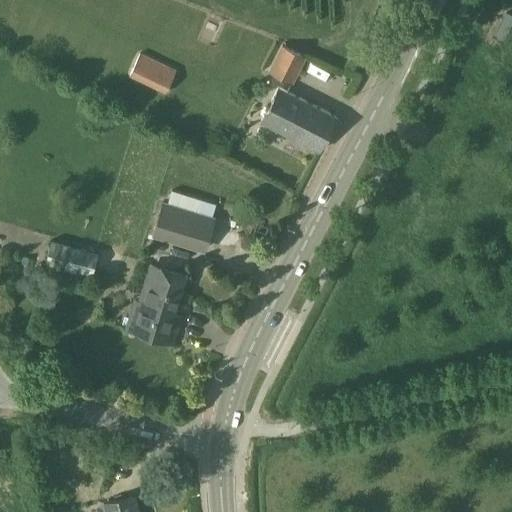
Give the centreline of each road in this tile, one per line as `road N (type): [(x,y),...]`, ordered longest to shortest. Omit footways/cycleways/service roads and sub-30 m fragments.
road 1 (tertiary): [(222,433),(250,348),(433,0)]
road 2 (unclassified): [(222,433),(160,431),(0,399)]
